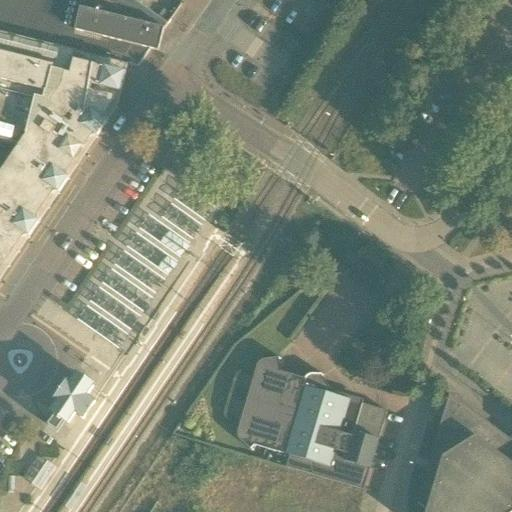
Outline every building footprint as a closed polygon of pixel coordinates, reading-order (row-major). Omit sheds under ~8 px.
[(0,0),(0,34),(111,62),(138,69),(168,25),(132,0),(0,0)] [(106,81),(111,62),(0,34),(0,143),(23,149),(0,181),(0,272),(111,109),(115,94),(106,81)] [(360,490),(366,469),(370,470),(387,412),(362,405),(362,406),(349,403),(350,401),(319,392),(320,375),(312,375),(310,376),(309,376),(307,378),(306,379),(305,380),(280,373),(278,359),(264,361),(263,361),(262,362),(259,364),(258,366),(257,367),(253,380),(257,382),(254,391),(250,390),(244,410),(248,412),(246,421),(242,420),(238,433),(238,435),(238,436),(238,439),(239,440),(240,442),(251,451),(254,447),(290,457),(286,468),(360,490)] [(47,426),(56,432),(64,421),(68,424),(75,414),(81,418),(83,420),(85,418),(85,417),(93,405),(95,403),(93,401),(92,402),(86,398),(94,387),(77,375),(70,386),(68,384),(56,401),(58,403),(52,413),(55,415),(47,426)] [(511,511),(511,442),(450,395),(417,504),(427,511),(426,511),(511,511)]
